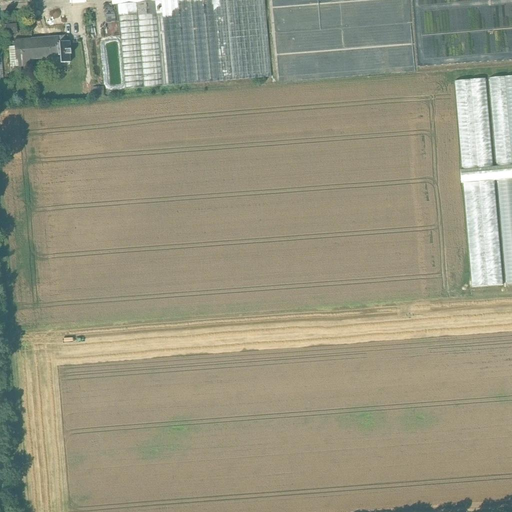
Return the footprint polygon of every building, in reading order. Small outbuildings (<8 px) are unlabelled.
[(111,0),(112,5),(118,5),(125,90),(163,87),(155,1),(161,1),(160,0),(111,0)] [(213,0),(160,0),(161,1),(155,1),(163,87),(220,82),(213,0)] [(264,0),(213,0),(220,82),(271,77),(264,0)] [(119,22),(106,23),(108,37),(120,36),(119,22)] [(16,25),(8,26),(9,33),(17,33),(16,25)] [(11,35),(0,32),(0,40),(10,43),(11,35)] [(58,38),(15,42),(16,47),(10,47),(11,67),(23,66),(34,65),(33,59),(53,57),(53,56),(58,56),(59,56),(61,56),(61,63),(71,63),(70,54),(72,54),(71,49),(70,41),(60,42),(60,44),(58,44),(58,38)] [(511,165),(511,78),(489,80),(497,167),(511,165)] [(101,89),(93,89),(93,97),(101,97),(101,89)] [(511,283),(511,181),(497,183),(506,284),(511,283)]
